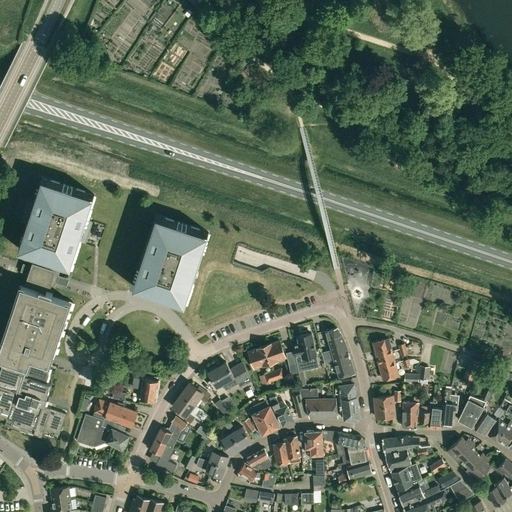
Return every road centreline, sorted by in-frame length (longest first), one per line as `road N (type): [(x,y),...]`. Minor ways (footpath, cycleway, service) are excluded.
road 1 (primary): [(277,183),(511,260)]
road 2 (residential): [(148,302),(116,293),(88,305),(69,344),(75,359),(95,359),(109,326),(128,308)]
road 3 (residential): [(225,481),(244,454),(284,428),(316,421),(370,428)]
road 4 (primary): [(277,183),(134,135)]
road 5 (residential): [(201,358),(339,305)]
road 6 (residential): [(128,481),(169,391),(201,358)]
road 7 (primary): [(134,135),(0,86)]
road 8 (primary): [(0,101),(134,135)]
road 9 (tertiary): [(0,120),(58,0)]
road 10 (residential): [(370,428),(339,305)]
